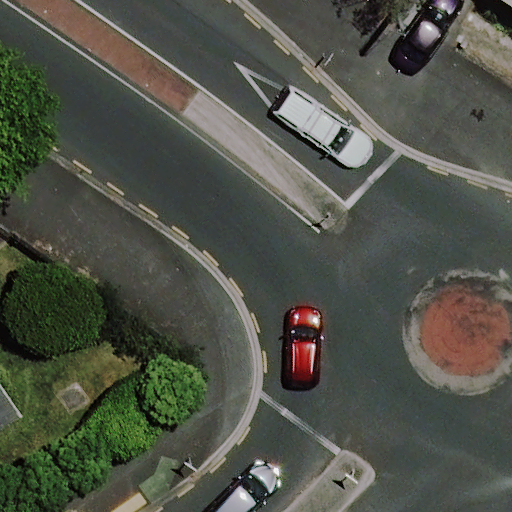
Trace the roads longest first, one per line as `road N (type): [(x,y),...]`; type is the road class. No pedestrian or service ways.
road 1 (secondary): [(385,251),(29,0)]
road 2 (secondary): [(401,429),(372,401),(355,364),(351,324),(361,285),(385,251)]
road 3 (secondary): [(385,251),(421,227),(465,217),(511,227)]
road 4 (secondary): [(303,511),(401,429)]
